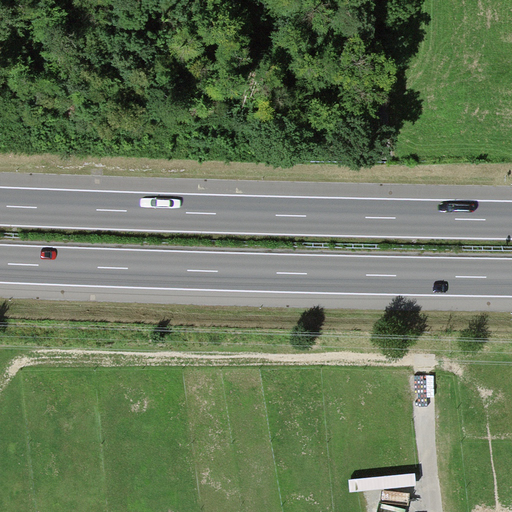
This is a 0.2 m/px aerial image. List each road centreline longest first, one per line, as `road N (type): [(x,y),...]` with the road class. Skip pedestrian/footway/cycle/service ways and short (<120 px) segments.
road 1 (motorway): [(511,221),(0,205)]
road 2 (motorway): [(0,267),(511,280)]
road 3 (track): [(413,368),(431,511)]
road 4 (track): [(368,0),(378,135)]
